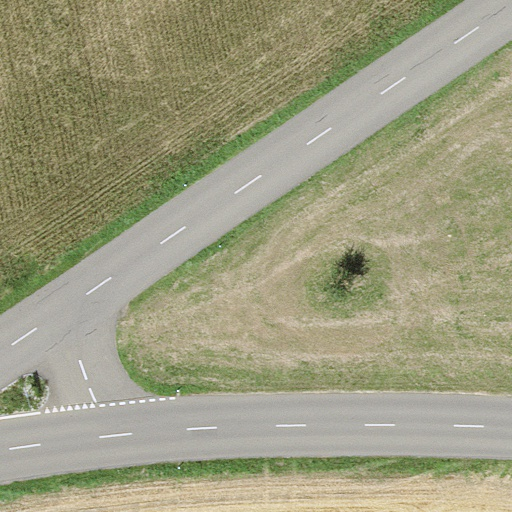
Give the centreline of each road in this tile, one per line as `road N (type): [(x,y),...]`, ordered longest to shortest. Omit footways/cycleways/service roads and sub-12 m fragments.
road 1 (tertiary): [(1,448),(50,348),(133,261),(511,1)]
road 2 (secondary): [(511,430),(334,418),(1,448)]
